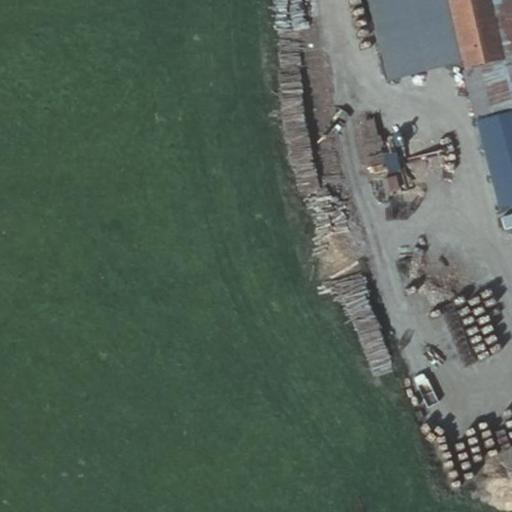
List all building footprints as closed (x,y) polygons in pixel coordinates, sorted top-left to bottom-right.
[(472,86),(451,0),(354,0),(383,114),(468,89),(472,88),(472,86)] [(451,0),(472,86),(509,75),(491,0),(451,0)] [(511,0),(491,0),(509,75),(511,84),(511,0)] [(472,88),(468,89),(472,104),(511,94),(511,84),(509,75),(472,86),(472,88)] [(511,155),(511,94),(472,104),(487,162),(511,155)] [(511,190),(511,155),(487,162),(496,195),(511,190)]
